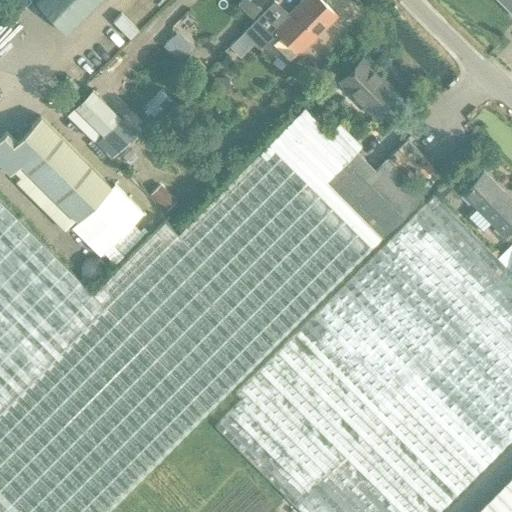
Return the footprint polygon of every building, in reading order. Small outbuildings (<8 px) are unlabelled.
[(336,15),(320,0),(301,0),(287,14),(273,0),(246,28),(264,46),(281,30),(301,50),(336,15)] [(511,0),(499,0),(511,12),(511,0)] [(174,34),(163,44),(178,59),(188,48),(174,34)] [(362,57),(339,79),(374,115),(397,92),(362,57)] [(185,75),(175,85),(182,92),(192,82),(185,75)] [(232,77),(214,77),(214,93),(232,93),(232,77)] [(76,107),(68,115),(93,140),(95,138),(101,132),(103,134),(97,140),(100,143),(112,155),(135,131),(120,116),(91,88),(74,106),(76,107)] [(101,283),(108,289),(0,396),(0,511),(104,511),(382,236),(325,179),(355,150),(361,144),(338,122),(330,131),(304,105),(177,232),(165,219),(101,283)] [(64,230),(75,218),(77,220),(111,186),(40,115),(15,140),(6,131),(0,136),(0,165),(10,175),(21,164),(22,165),(14,172),(19,177),(15,181),(64,230)] [(407,137),(386,158),(406,178),(427,157),(407,137)] [(355,150),(325,179),(382,236),(422,195),(406,178),(386,158),(374,170),(355,150)] [(504,235),(511,226),(511,200),(483,171),(461,192),(504,235)] [(0,396),(108,289),(101,283),(92,292),(0,199),(0,396)] [(437,511),(511,437),(511,270),(490,249),(439,199),(430,207),(425,202),(236,392),(242,398),(215,425),(301,511),(437,511)] [(511,511),(511,474),(474,511),(511,511)]
